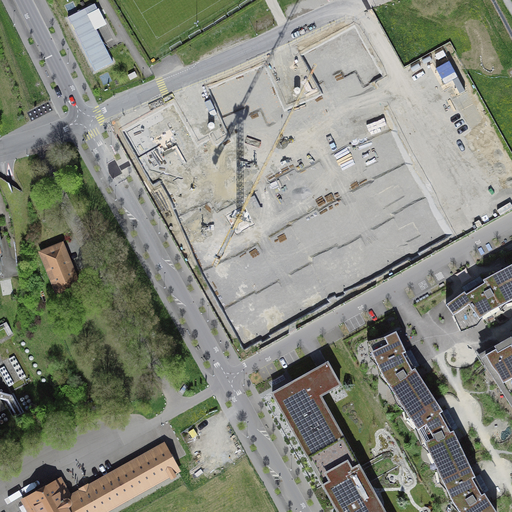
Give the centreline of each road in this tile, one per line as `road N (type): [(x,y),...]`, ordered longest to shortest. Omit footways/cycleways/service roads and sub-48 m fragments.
road 1 (residential): [(228,379),(511,220)]
road 2 (residential): [(85,120),(366,0)]
road 3 (residential): [(228,379),(85,120)]
road 4 (residential): [(302,511),(228,379)]
road 5 (residential): [(85,120),(23,0)]
